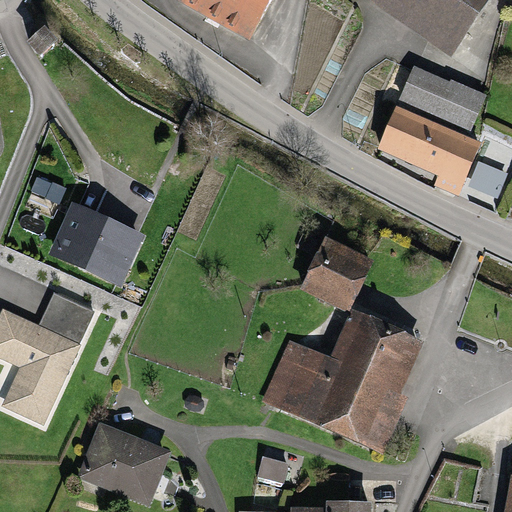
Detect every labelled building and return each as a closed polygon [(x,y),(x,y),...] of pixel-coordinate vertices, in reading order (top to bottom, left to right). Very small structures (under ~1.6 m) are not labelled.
[(172,0),(242,41),(266,0),(172,0)] [(372,0),(446,53),(484,0),(372,0)] [(412,69),(396,103),(465,133),(480,99),(412,69)] [(393,108),(373,151),(455,190),(475,147),(393,108)] [(482,159),(470,186),(495,197),(507,170),(482,159)] [(69,212),(49,256),(114,285),(133,241),(69,212)] [(320,244),(297,294),(341,314),(365,264),(320,244)] [(80,344),(2,309),(0,313),(0,358),(20,367),(2,406),(43,425),(80,344)] [(394,401),(418,346),(351,317),(330,366),(287,347),(263,404),(378,454),(400,404),(394,401)] [(162,456),(94,430),(77,475),(145,501),(162,456)] [(511,511),(511,480),(508,480),(502,511),(511,511)]
